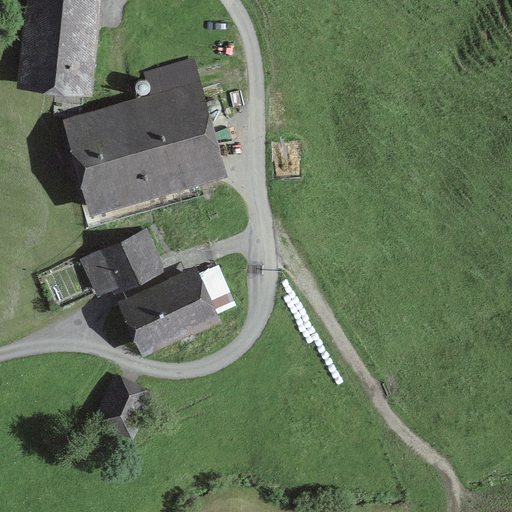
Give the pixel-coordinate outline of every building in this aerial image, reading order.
[(30,0),(23,82),(87,87),(94,0),(30,0)] [(76,129),(95,204),(160,188),(158,178),(217,163),(198,89),(173,95),(176,104),(76,129)] [(109,248),(85,258),(96,287),(120,277),(121,280),(153,267),(139,232),(107,245),(109,248)] [(199,274),(130,305),(147,341),(216,310),(199,274)] [(116,453),(145,399),(116,384),(87,437),(116,453)]
